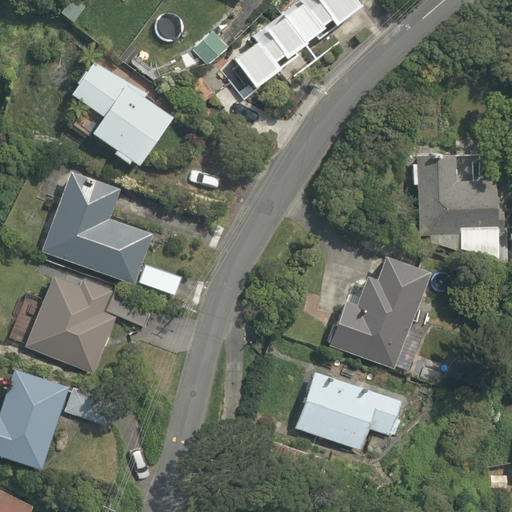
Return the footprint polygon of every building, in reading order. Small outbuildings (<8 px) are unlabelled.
[(358,7),(352,0),(292,0),(245,39),(249,44),(228,62),(252,90),(286,61),(282,57),(325,21),(331,29),(358,7)] [(155,96),(88,63),(69,101),(96,114),(86,135),(113,149),(109,158),(125,165),(127,162),(139,168),(166,112),(151,104),(155,96)] [(417,147),(420,234),(455,233),(456,258),(504,256),(501,145),(417,147)] [(119,186),(68,166),(37,249),(171,300),(180,277),(143,263),(152,236),(106,219),(119,186)] [(393,369),(426,267),(371,249),(352,307),(337,303),(323,346),(393,369)] [(151,304),(50,268),(37,304),(22,299),(9,335),(21,339),(19,347),(89,372),(109,318),(142,329),(151,304)] [(0,459),(38,471),(64,387),(6,370),(0,390),(0,459)] [(406,401),(307,370),(288,430),(356,452),(363,430),(393,440),(406,401)] [(111,403),(68,395),(63,422),(106,430),(111,403)] [(16,497),(0,490),(0,511),(39,511),(41,508),(16,497)]
